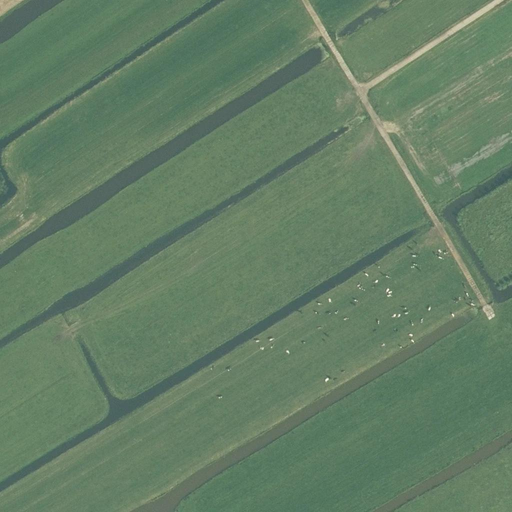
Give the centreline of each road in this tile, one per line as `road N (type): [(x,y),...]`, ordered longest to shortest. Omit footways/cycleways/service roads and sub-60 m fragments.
road 1 (track): [(499,0),(359,93),(303,0)]
road 2 (track): [(359,93),(489,314)]
